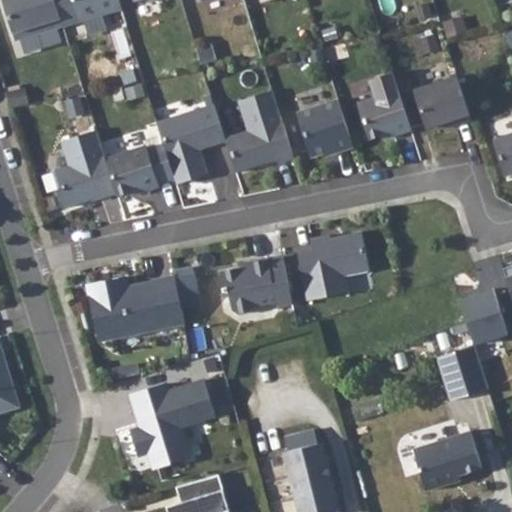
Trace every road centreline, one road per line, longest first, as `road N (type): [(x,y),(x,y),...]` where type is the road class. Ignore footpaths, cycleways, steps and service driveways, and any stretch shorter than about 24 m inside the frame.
road 1 (residential): [(25,259),(406,178),(431,181),(476,210),(511,220)]
road 2 (residential): [(25,259),(67,395),(68,432),(56,466),(20,511)]
